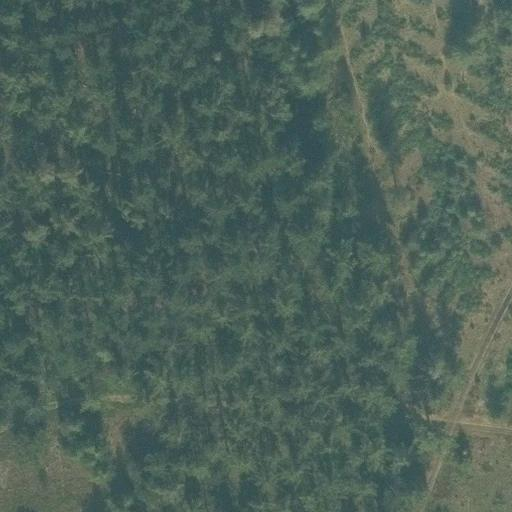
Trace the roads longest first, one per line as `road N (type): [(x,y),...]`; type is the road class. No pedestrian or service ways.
road 1 (track): [(511,434),(160,396),(34,407),(0,428)]
road 2 (track): [(419,511),(449,429),(511,305)]
